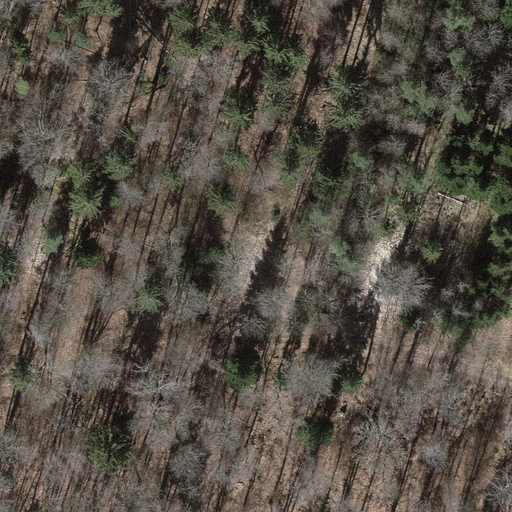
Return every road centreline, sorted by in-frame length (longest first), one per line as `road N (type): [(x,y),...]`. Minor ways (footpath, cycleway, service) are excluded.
road 1 (track): [(0,383),(204,344),(360,340),(511,378)]
road 2 (track): [(98,511),(144,470),(186,402),(204,344)]
